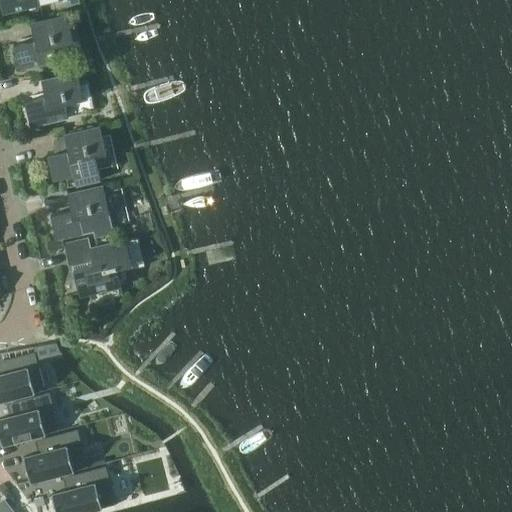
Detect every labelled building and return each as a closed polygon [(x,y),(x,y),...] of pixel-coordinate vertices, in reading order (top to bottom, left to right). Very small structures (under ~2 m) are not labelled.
[(0,0),(3,12),(41,3),(41,2),(50,0),(0,0)] [(36,38),(16,42),(21,68),(57,60),(54,45),(73,41),(69,22),(68,14),(32,22),(36,38)] [(46,96),(27,100),(33,125),(69,117),(66,102),(85,98),(79,69),(42,77),(46,96)] [(54,153),(48,154),(53,179),(67,176),(69,185),(102,177),(99,164),(109,162),(108,159),(109,159),(108,157),(101,123),(64,131),(65,133),(56,135),(56,137),(55,138),(54,142),(53,146),(53,149),(54,153)] [(74,209),(53,214),(59,240),(94,233),(95,239),(114,234),(113,229),(130,225),(123,190),(107,193),(105,185),(70,193),(74,209)] [(90,236),(66,242),(72,270),(76,270),(81,293),(120,285),(119,280),(126,278),(124,271),(143,266),(137,238),(137,237),(93,247),(90,236)] [(7,372),(0,374),(0,401),(45,390),(37,359),(61,353),(58,347),(57,343),(34,347),(35,351),(4,359),(7,372)] [(10,416),(0,418),(0,438),(2,445),(60,430),(50,392),(15,401),(18,414),(10,416)] [(46,451),(23,457),(29,482),(88,467),(78,429),(43,438),(46,451)] [(66,490),(51,494),(55,511),(85,511),(116,504),(106,466),(71,475),(74,488),(66,490)] [(9,511),(2,501),(0,502),(0,511),(9,511)]
